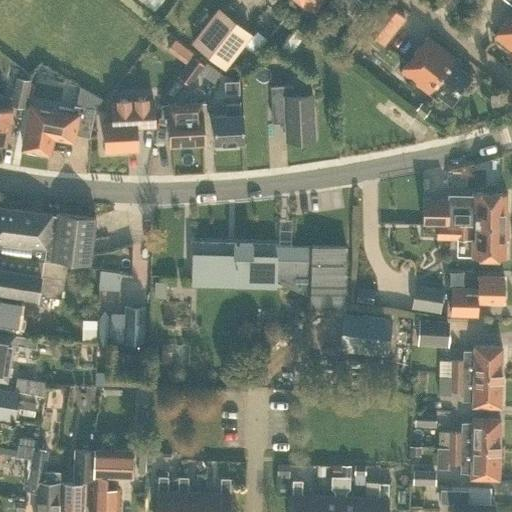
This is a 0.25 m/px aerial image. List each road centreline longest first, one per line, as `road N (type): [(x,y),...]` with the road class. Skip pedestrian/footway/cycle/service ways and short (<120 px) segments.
road 1 (unclassified): [(511,137),(272,185),(86,191),(0,178)]
road 2 (residential): [(511,86),(404,0)]
road 3 (residential): [(253,511),(255,392)]
